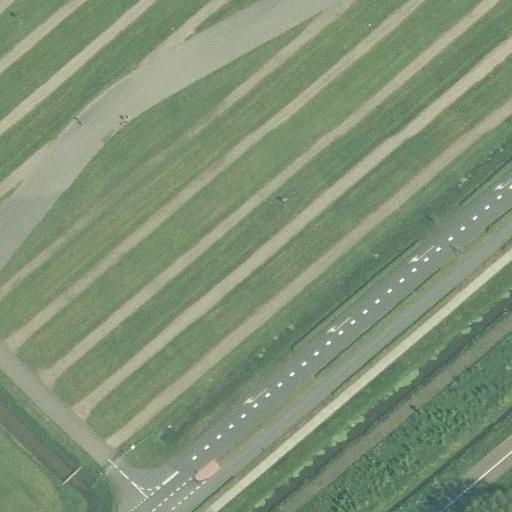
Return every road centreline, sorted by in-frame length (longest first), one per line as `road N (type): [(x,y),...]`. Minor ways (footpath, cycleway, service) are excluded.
road 1 (tertiary): [(511,189),(141,511)]
road 2 (tertiary): [(182,511),(511,230)]
